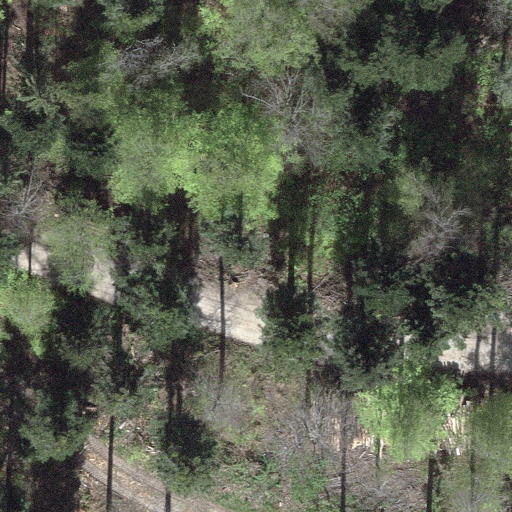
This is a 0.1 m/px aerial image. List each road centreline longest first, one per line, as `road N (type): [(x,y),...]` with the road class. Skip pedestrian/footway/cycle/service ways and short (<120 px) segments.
road 1 (track): [(0,243),(285,332),(380,348),(511,350)]
road 2 (track): [(0,382),(154,491),(199,511)]
